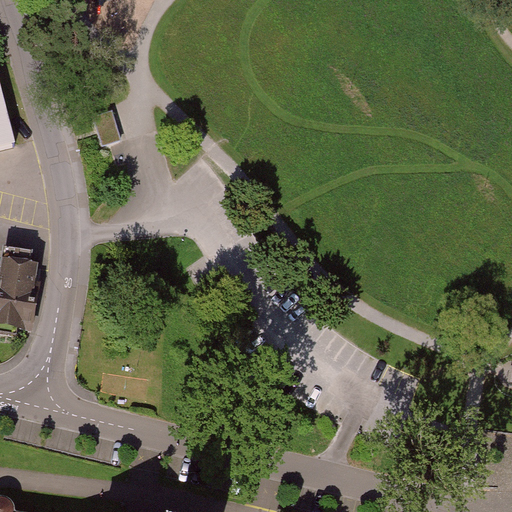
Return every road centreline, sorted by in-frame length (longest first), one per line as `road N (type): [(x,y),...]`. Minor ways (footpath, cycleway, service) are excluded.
road 1 (residential): [(36,396),(84,419),(482,511)]
road 2 (residential): [(36,396),(64,282),(67,213),(8,0)]
